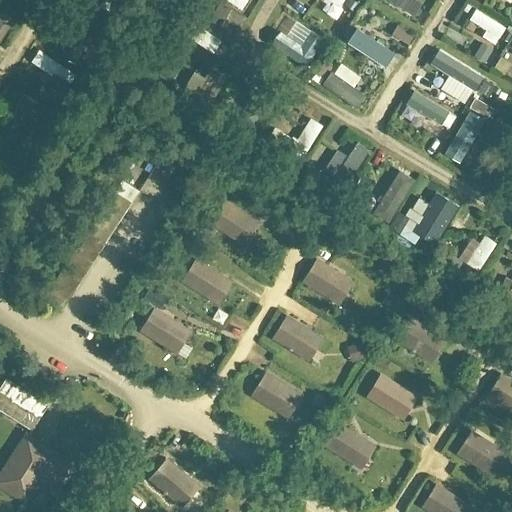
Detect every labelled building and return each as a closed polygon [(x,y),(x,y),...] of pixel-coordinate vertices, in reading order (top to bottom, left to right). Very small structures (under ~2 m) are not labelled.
[(210,228),(246,252),(262,228),(225,205),(210,228)] [(181,283),(217,307),(232,283),(196,260),(181,283)] [(303,284),(339,308),(354,285),(318,261),(303,284)] [(139,334),(175,357),(190,334),(154,310),(139,334)] [(272,339),(308,363),(324,339),(287,316),(272,339)] [(394,341),(430,364),(446,341),(410,317),(394,341)] [(250,398),(286,421),(301,398),(265,374),(250,398)] [(488,398),(511,413),(511,380),(503,375),(488,398)] [(364,399),(401,423),(416,400),(380,376),(364,399)] [(46,405),(3,379),(0,383),(0,417),(23,431),(29,435),(46,405)] [(325,449),(361,472),(376,449),(340,425),(325,449)] [(76,465),(23,431),(0,470),(0,491),(24,506),(35,489),(55,499),(76,465)] [(457,455),(493,479),(509,456),(472,432),(457,455)] [(152,476),(182,503),(201,482),(171,455),(152,476)] [(422,508),(427,511),(471,511),(474,509),(437,485),(422,508)]
